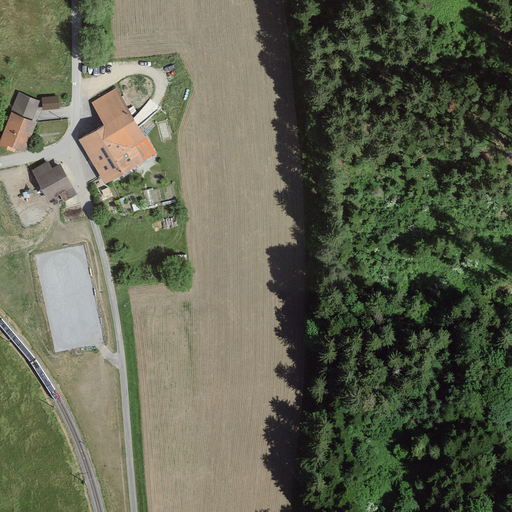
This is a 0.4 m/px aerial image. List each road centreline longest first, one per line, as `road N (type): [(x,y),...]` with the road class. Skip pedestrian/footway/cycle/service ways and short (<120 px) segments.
road 1 (unclassified): [(74,150),(118,330),(133,511)]
road 2 (unclassified): [(73,0),(74,150)]
